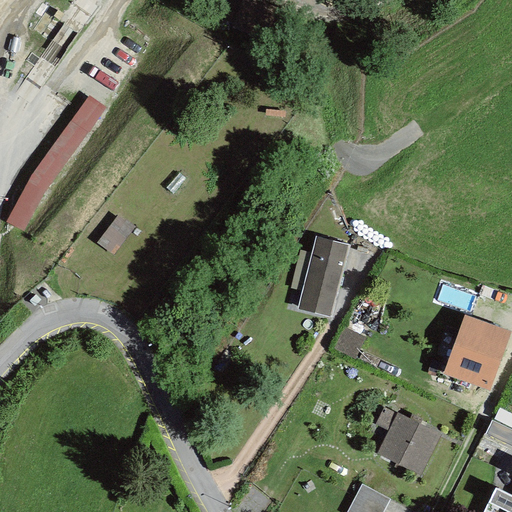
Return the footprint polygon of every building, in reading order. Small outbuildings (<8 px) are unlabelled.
[(246,0),(242,0),(234,25),(265,35),(274,9),(246,0)] [(5,222),(25,231),(44,193),(106,108),(90,95),(28,181),(5,222)] [(113,256),(135,228),(118,215),(96,243),(113,256)] [(348,245),(315,236),(311,253),(301,292),(297,309),(329,317),(348,245)] [(301,292),(311,253),(300,251),(290,289),(301,292)] [(510,332),(464,315),(443,374),(489,391),(510,332)] [(387,431),(396,414),(383,408),(375,425),(387,431)] [(442,435),(397,413),(396,414),(387,431),(376,454),(421,477),(442,435)] [(511,447),(511,430),(492,420),(486,433),(511,447)] [(382,511),(389,499),(361,486),(346,511),(382,511)] [(511,511),(511,497),(495,488),(482,511),(511,511)]
